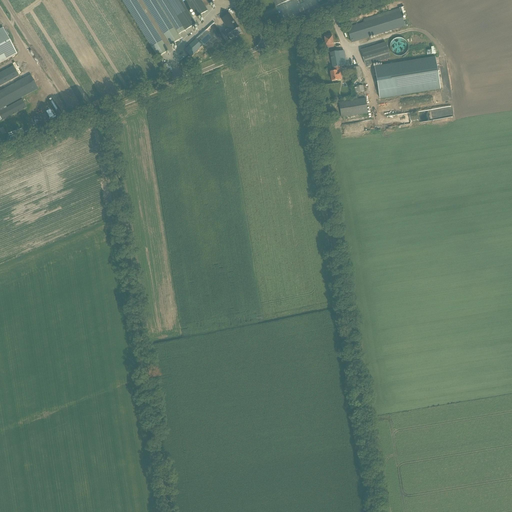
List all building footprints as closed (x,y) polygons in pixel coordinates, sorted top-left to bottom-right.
[(121,0),(158,58),(168,51),(136,0),(121,0)] [(142,0),(171,46),(181,39),(179,35),(196,25),(180,0),(142,0)] [(185,0),(197,18),(207,11),(200,0),(185,0)] [(400,12),(347,28),(348,33),(351,43),(404,27),(402,17),(404,17),(402,13),(404,12),(405,12),(404,7),(399,8),(399,9),(400,12)] [(230,15),(221,20),(226,27),(227,29),(222,33),(228,42),(241,33),(230,15)] [(217,26),(212,29),(216,37),(221,34),(217,26)] [(2,28),(0,28),(0,77),(18,111),(40,99),(2,28)] [(331,34),(324,36),(326,49),(334,47),(331,34)] [(398,57),(400,57),(401,56),(403,56),(404,55),(405,54),(406,53),(407,51),(408,49),(408,47),(408,46),(407,44),(406,42),(405,41),(404,40),(402,39),(400,39),(399,38),(397,39),(395,39),(394,40),(392,41),(391,42),(390,44),(390,45),(390,47),(390,49),(390,51),(391,52),(392,54),(393,55),(395,56),(396,56),(398,57)] [(194,41),(184,50),(190,57),(200,48),(194,41)] [(360,51),(365,67),(390,59),(385,43),(360,51)] [(333,68),(334,72),(333,72),(330,73),(332,82),(337,81),(341,80),(339,67),(347,66),(347,65),(345,56),(344,51),(343,51),(330,53),(333,68)] [(440,89),(435,58),(374,68),(379,99),(440,89)] [(352,73),(353,80),(362,78),(360,67),(347,69),(348,74),(352,73)] [(343,117),(343,120),(345,120),(344,117),(368,113),(365,99),(339,103),(341,117),(343,117)]
